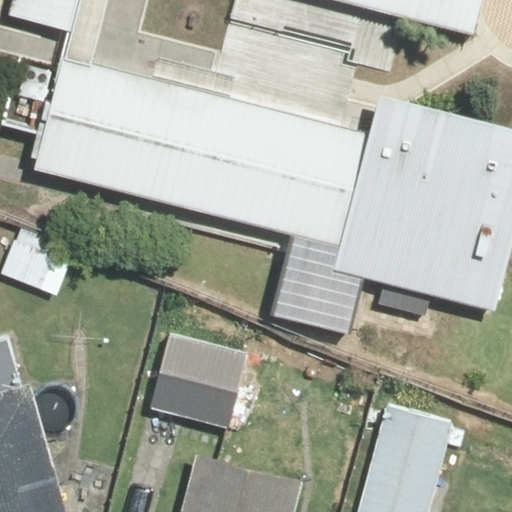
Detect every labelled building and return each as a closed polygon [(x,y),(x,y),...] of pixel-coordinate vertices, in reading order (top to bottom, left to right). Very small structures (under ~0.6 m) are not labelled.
[(125,0),(2,0),(1,4),(118,32),(125,0)] [(511,0),(292,0),(511,53),(511,0)] [(364,125),(30,43),(0,164),(0,175),(483,294),(511,177),(511,130),(372,96),(364,125)] [(242,352),(164,333),(147,405),(225,423),(242,352)] [(0,389),(0,511),(64,511),(26,382),(0,389)] [(431,511),(452,416),(384,401),(360,511),(431,511)] [(293,511),(302,479),(194,452),(178,511),(293,511)]
